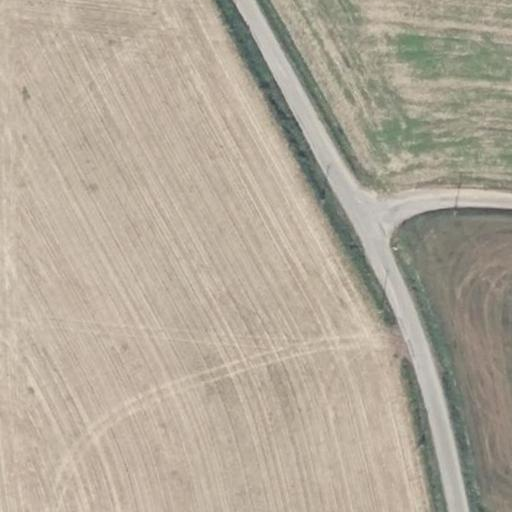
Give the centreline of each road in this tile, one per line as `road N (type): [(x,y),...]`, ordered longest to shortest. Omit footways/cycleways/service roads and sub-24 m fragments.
road 1 (tertiary): [(367,219),(423,362),(462,511)]
road 2 (tertiary): [(246,0),(367,219)]
road 3 (unclassified): [(367,219),(433,197),(511,200)]
